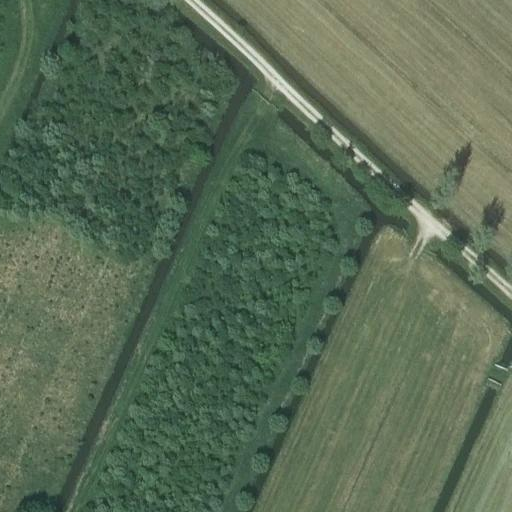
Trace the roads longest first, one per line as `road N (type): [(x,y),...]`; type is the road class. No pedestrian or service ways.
road 1 (track): [(430,224),(190,0)]
road 2 (track): [(0,116),(28,32),(28,0)]
